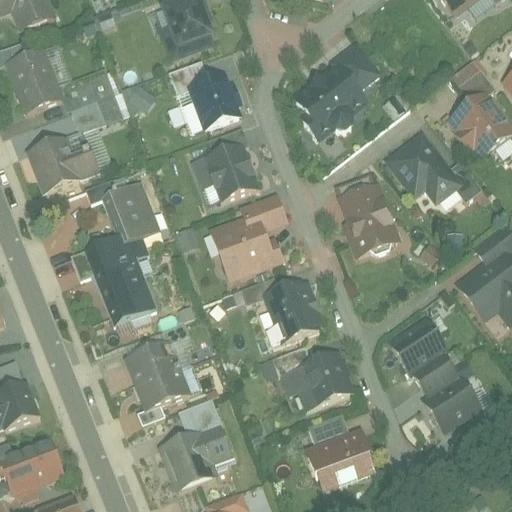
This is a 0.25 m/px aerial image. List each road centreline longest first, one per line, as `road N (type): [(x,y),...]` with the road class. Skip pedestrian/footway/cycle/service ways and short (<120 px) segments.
road 1 (residential): [(274,70),(263,105),(415,488)]
road 2 (residential): [(0,193),(123,511)]
